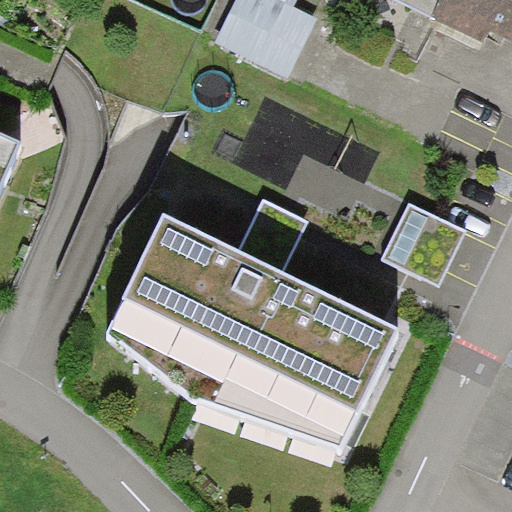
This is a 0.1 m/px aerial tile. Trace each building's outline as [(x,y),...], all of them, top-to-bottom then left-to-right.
[(229,0),(202,55),(278,93),(309,32),(245,0),(229,0)] [(382,22),(425,41),(442,0),(366,0),(387,9),(382,22)] [(511,0),(442,0),(425,41),(476,63),(479,56),(511,70),(511,0)] [(372,265),(430,291),(456,233),(398,207),(372,265)] [(182,408),(329,453),(385,337),(264,279),(289,228),(252,210),(227,264),(146,225),(93,335),(182,408)]
